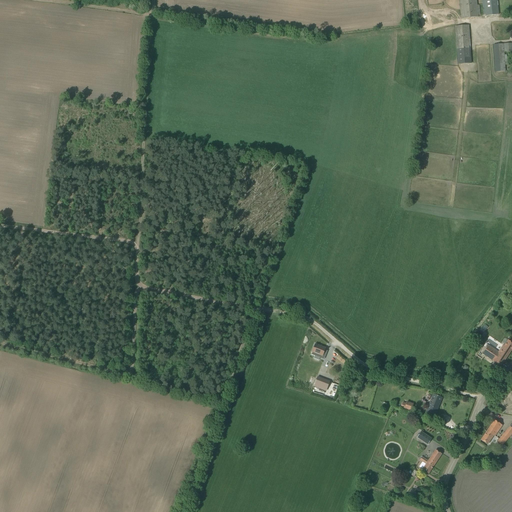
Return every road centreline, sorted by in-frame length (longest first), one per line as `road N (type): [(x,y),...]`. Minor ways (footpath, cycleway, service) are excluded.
road 1 (track): [(152,0),(136,286),(256,307)]
road 2 (track): [(482,398),(370,368),(314,323),(256,307)]
road 3 (track): [(256,307),(181,511)]
road 4 (track): [(136,286),(125,372),(0,342)]
road 5 (unclassified): [(447,511),(449,470),(482,398),(511,365)]
road 6 (track): [(0,223),(137,242)]
